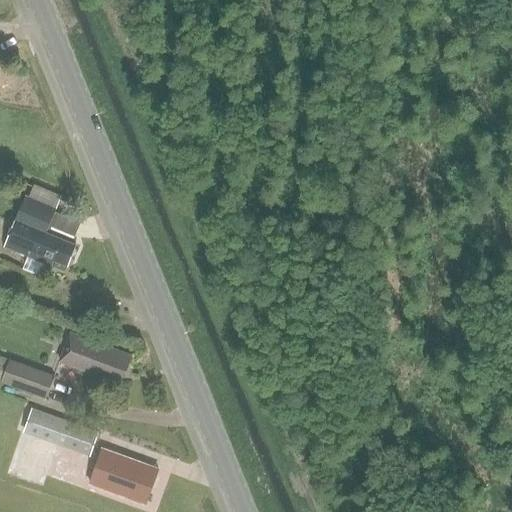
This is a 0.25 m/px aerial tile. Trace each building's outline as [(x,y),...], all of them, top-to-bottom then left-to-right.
[(66,268),(74,247),(46,236),(56,210),(25,198),(5,249),(50,267),(52,262),(66,268)] [(122,380),(129,359),(112,353),(112,351),(69,336),(59,363),(97,376),(102,373),(122,380)] [(0,384),(2,385),(10,363),(0,359),(0,384)] [(10,363),(2,385),(47,401),(55,380),(10,363)] [(33,411),(26,432),(91,455),(98,434),(86,429),(33,411)] [(101,450),(100,454),(89,485),(146,505),(158,471),(107,453),(101,450)]
